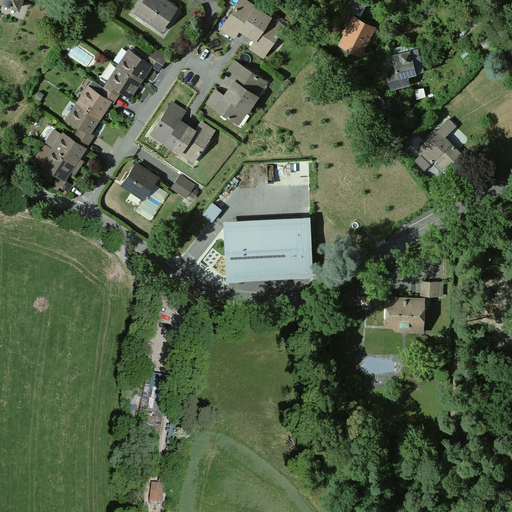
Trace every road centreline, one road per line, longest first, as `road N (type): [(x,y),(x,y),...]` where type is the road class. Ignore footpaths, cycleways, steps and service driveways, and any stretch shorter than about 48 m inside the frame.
road 1 (residential): [(511,182),(319,287),(266,300),(194,282),(82,209)]
road 2 (residential): [(82,209),(209,20),(205,0)]
